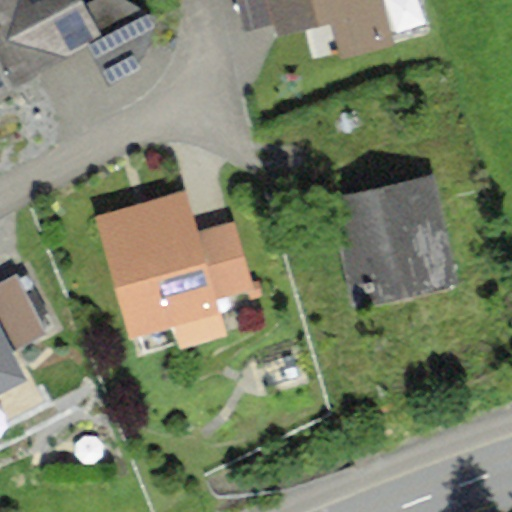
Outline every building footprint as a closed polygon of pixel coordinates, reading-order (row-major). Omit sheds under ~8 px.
[(0,0),(0,100),(89,52),(104,45),(85,10),(79,0),(0,0)] [(121,0),(100,0),(85,10),(104,45),(89,52),(111,93),(143,75),(158,20),(121,0)] [(383,0),(271,0),(284,44),(334,29),(345,67),(398,51),(383,0)] [(453,274),(430,171),(328,194),(351,297),(453,274)] [(183,184),(97,210),(132,329),(173,317),(182,345),(227,332),(215,293),(196,228),(183,184)] [(234,217),(196,228),(215,293),(253,282),(234,217)] [(16,270),(0,278),(0,310),(17,343),(46,328),(16,270)] [(0,378),(28,364),(17,343),(0,310),(0,378)]
